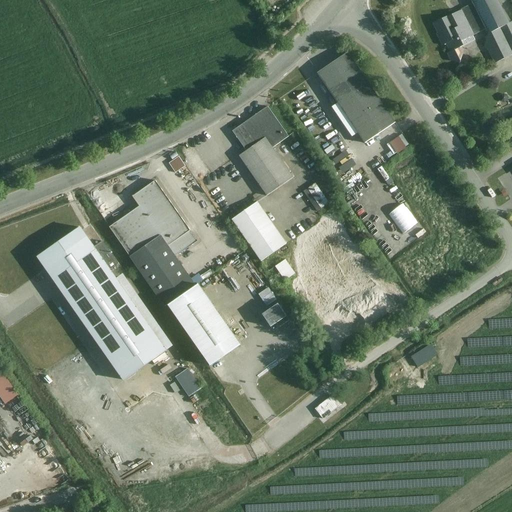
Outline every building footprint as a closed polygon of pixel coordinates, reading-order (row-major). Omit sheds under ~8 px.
[(509,25),(497,0),(472,0),(475,5),(486,30),(489,35),(503,28),(509,25)] [(486,30),(475,5),(464,10),(475,34),(486,30)] [(475,34),(464,10),(433,25),(444,49),(475,34)] [(511,23),(509,25),(503,28),(511,47),(511,23)] [(511,57),(511,47),(503,28),(489,35),(482,38),(495,65),(511,57)] [(348,52),(315,74),(364,147),(397,126),(348,52)] [(268,109),(232,133),(246,151),(239,156),(268,196),(294,178),(273,149),(290,138),(268,109)] [(353,155),(344,160),(350,170),(359,164),(353,155)] [(198,243),(156,180),(131,197),(138,207),(110,226),(166,307),(195,287),(175,259),(198,243)] [(319,212),(333,202),(319,182),(305,191),(319,212)] [(288,245),(258,202),(231,221),(261,264),(288,245)] [(174,351),(90,227),(47,257),(131,380),(174,351)] [(0,265),(22,256),(16,242),(0,248),(0,265)] [(295,275),(285,261),(276,268),(286,282),(295,275)] [(195,287),(166,307),(207,367),(236,347),(195,287)] [(278,304),(263,314),(271,327),(287,317),(278,304)] [(0,371),(0,398),(4,405),(17,396),(0,371)]
